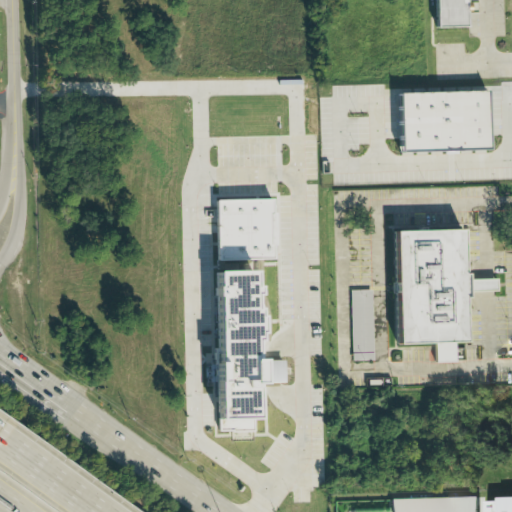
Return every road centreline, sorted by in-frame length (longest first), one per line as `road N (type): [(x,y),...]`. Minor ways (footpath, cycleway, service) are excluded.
road 1 (secondary): [(224,511),(76,404)]
road 2 (secondary): [(15,136),(12,0)]
